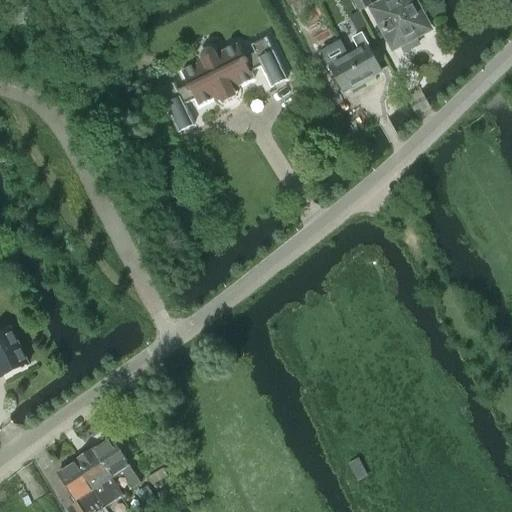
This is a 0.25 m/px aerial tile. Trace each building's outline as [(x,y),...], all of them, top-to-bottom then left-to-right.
[(371,6),(367,0),(353,0),(360,12),(371,6)] [(399,45),(401,50),(402,51),(403,52),(404,52),(406,53),(407,53),(408,52),(409,52),(410,51),(411,50),(411,48),(412,47),(411,46),(411,45),(409,40),(429,30),(412,0),(390,0),(372,10),(393,49),(399,45)] [(357,32),(366,27),(358,13),(349,18),(357,32)] [(348,57),(364,85),(376,79),(374,76),(382,72),(361,35),(353,39),(359,51),(348,57)] [(198,108),(239,87),(254,80),(250,73),(262,68),(272,88),(287,80),(267,39),(251,46),(255,53),(243,59),(237,45),(216,55),(214,52),(211,51),(208,50),(205,51),(203,53),(201,56),(201,59),(201,62),(181,72),(188,86),(177,91),(173,85),(158,92),(178,134),(194,126),(184,106),(195,100),(198,108)] [(340,42),(320,52),(343,94),(350,90),(352,92),(364,85),(348,57),(340,42)] [(0,378),(28,364),(10,329),(0,334),(0,378)] [(111,439),(92,452),(101,466),(105,463),(114,477),(122,472),(133,489),(141,484),(130,467),(111,439)] [(83,478),(103,509),(123,496),(112,479),(114,477),(105,463),(101,466),(92,452),(78,461),(87,475),(83,478)] [(83,511),(98,511),(103,509),(83,478),(87,475),(78,461),(58,474),(77,502),(83,511)] [(147,488),(137,495),(143,505),(154,498),(147,488)] [(171,488),(157,496),(163,507),(177,498),(171,488)]
